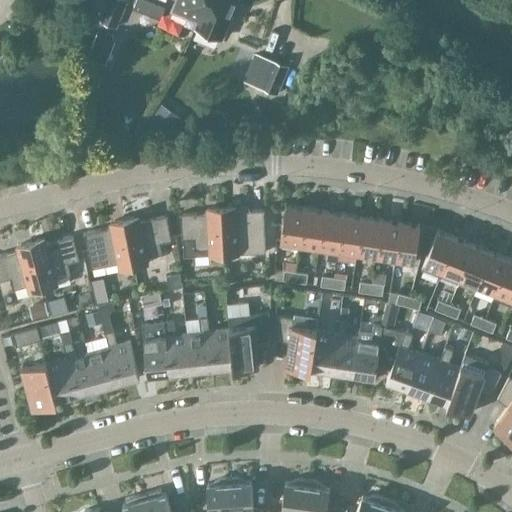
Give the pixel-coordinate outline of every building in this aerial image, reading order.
[(124,0),(107,0),(100,20),(116,27),(127,1),(124,0)] [(195,19),(202,0),(176,0),(172,10),(195,19)] [(202,0),(195,19),(197,20),(195,27),(221,38),(237,0),(202,0)] [(288,68),(271,61),(260,87),(277,94),(288,68)] [(300,243),(306,207),(286,204),(280,240),(300,243)] [(222,206),(224,254),(239,254),(239,247),(253,246),(253,235),(265,234),(264,210),(265,210),(265,209),(250,209),(232,211),(232,205),(222,206)] [(183,257),(224,254),(222,206),(211,207),(212,212),(194,213),(179,213),(179,215),(181,215),(183,257)] [(319,246),(324,210),(306,207),(300,243),(319,246)] [(336,260),(337,259),(343,213),(324,210),(319,246),(328,248),(326,259),(336,260)] [(356,262),(357,252),(362,216),(343,213),(337,259),(356,262)] [(124,219),(134,266),(149,263),(147,256),(162,254),(159,242),(171,240),(166,216),(168,216),(167,215),(153,218),(136,222),(135,216),(124,219)] [(376,255),(381,219),(362,216),(357,252),(376,255)] [(120,269),(134,266),(124,219),(114,221),(115,226),(98,230),(98,229),(84,232),(84,233),(85,233),(92,268),(118,262),(120,269)] [(395,258),(400,221),(381,219),(376,255),(395,258)] [(400,221),(395,258),(415,260),(420,224),(400,221)] [(440,276),(456,236),(437,229),(422,269),(440,276)] [(31,241),(44,288),(58,284),(56,277),(70,274),(67,262),(79,259),(73,236),(74,236),(74,235),(60,238),(60,239),(42,243),(41,238),(31,241)] [(440,276),(458,283),(474,244),(456,236),(440,276)] [(29,291),(44,288),(31,241),(21,244),(23,249),(5,253),(0,254),(0,280),(10,278),(13,289),(28,285),(29,291)] [(478,285),(491,251),(474,244),(458,283),(476,290),(478,285)] [(496,292),(509,258),(491,251),(478,285),(495,292),(496,292)] [(511,258),(509,258),(496,292),(495,292),(493,297),(511,305),(511,304),(511,258)] [(294,281),(296,271),(284,269),(283,279),(294,281)] [(296,271),(294,281),(306,283),(308,273),(296,271)] [(102,275),(89,277),(93,299),(106,297),(102,275)] [(332,287),(334,277),(322,275),(321,285),(332,287)] [(334,277),(332,287),(344,289),(346,278),(334,277)] [(371,293),(372,282),(360,280),(359,291),(371,293)] [(372,282),(371,293),(382,294),(384,284),(372,282)] [(140,303),(158,303),(158,287),(140,287),(140,303)] [(164,308),(177,304),(173,291),(159,295),(164,308)] [(407,306),(410,295),(398,292),(396,302),(407,306)] [(320,293),(318,316),(332,317),(334,294),(320,293)] [(344,293),(343,317),(356,318),(357,294),(344,293)] [(410,295),(407,306),(419,309),(422,299),(410,295)] [(28,301),(30,314),(47,312),(46,299),(28,301)] [(446,313),(450,303),(438,299),(435,309),(446,313)] [(450,303),(446,313),(457,317),(461,308),(450,303)] [(481,327),(485,318),(474,313),(470,323),(481,327)] [(230,328),(234,365),(240,364),(240,367),(259,365),(257,341),(269,340),(269,314),(253,316),(253,323),(229,326),(229,328),(230,328)] [(316,330),(317,330),(317,328),(293,324),(294,317),(277,315),(277,340),(289,342),(285,365),(304,368),(305,366),(310,367),(316,330)] [(209,330),(207,316),(199,317),(200,331),(187,332),(191,370),(197,369),(197,371),(213,370),(209,330)] [(485,318),(481,327),(493,332),(496,322),(485,318)] [(353,373),(359,336),(346,334),(348,320),(339,319),(337,333),(331,372),(347,375),(347,373),(353,373)] [(191,370),(187,332),(175,334),(174,328),(176,328),(176,324),(173,325),(173,320),(164,321),(166,335),(170,374),(186,373),(186,370),(191,370)] [(166,335),(164,321),(156,322),(157,336),(144,337),(148,375),(154,374),(154,376),(170,374),(166,335)] [(435,347),(443,327),(429,321),(420,341),(435,347)] [(359,336),(355,358),(353,373),(358,374),(358,376),(376,379),(376,378),(375,378),(379,350),(387,352),(393,328),(382,325),(373,324),(371,338),(359,336)] [(13,333),(16,346),(41,339),(37,326),(13,333)] [(229,366),(234,365),(230,328),(229,328),(209,330),(213,370),(229,368),(229,366)] [(387,352),(396,354),(386,380),(384,380),(384,381),(401,387),(402,385),(407,387),(420,352),(408,347),(413,334),(405,331),(393,328),(387,352)] [(109,346),(119,384),(134,380),(134,378),(140,377),(130,340),(117,344),(113,330),(105,332),(106,336),(109,346)] [(337,333),(317,330),(316,330),(310,367),(316,368),(315,370),(331,372),(337,333)] [(104,388),(119,384),(109,346),(106,336),(99,338),(101,348),(88,351),(98,388),(103,386),(104,388)] [(98,388),(88,351),(75,355),(72,341),(63,343),(67,357),(74,382),(77,395),(93,391),(92,389),(98,388)] [(448,362),(453,349),(445,346),(440,359),(427,397),(442,402),(443,400),(448,402),(461,367),(460,366),(448,362)] [(440,359),(420,352),(407,387),(412,389),(412,391),(427,397),(440,359)] [(461,367),(448,402),(453,404),(452,406),(470,413),(478,390),(490,395),(502,372),(486,366),(488,362),(465,353),(460,366),(461,367)] [(77,395),(74,382),(67,357),(47,362),(46,362),(56,399),(61,397),(62,399),(77,395)] [(46,362),(47,362),(46,361),(22,367),(33,407),(51,402),(51,400),(56,399),(46,362)] [(511,377),(509,376),(497,398),(507,405),(494,425),(509,436),(511,434),(511,377)] [(231,511),(229,477),(222,478),(217,479),(213,483),(207,483),(209,511),(231,511)] [(252,480),(246,481),(244,479),(241,478),(239,477),(236,477),(229,477),(231,511),(267,511),(268,511),(254,510),(252,480)] [(303,511),(308,480),(301,479),(299,479),(296,480),(294,481),(292,482),(286,481),(281,511),(268,511),(267,511),(303,511)] [(318,481),(315,480),(308,480),(303,511),(326,511),(330,487),(324,486),(322,484),(320,483),(318,481)] [(143,493),(148,511),(171,511),(166,492),(162,493),(161,488),(143,493)] [(148,511),(143,493),(125,498),(126,502),(123,503),(125,511),(148,511)] [(371,496),(368,497),(362,495),(356,511),(380,511),(385,498),(378,496),(376,495),(373,496),(371,496)] [(393,501),(392,500),(385,498),(380,511),(403,511),(404,510),(399,508),(398,506),(396,504),(395,503),(393,501)]
